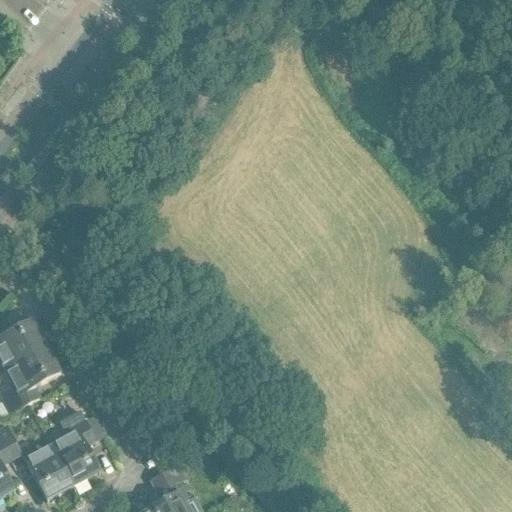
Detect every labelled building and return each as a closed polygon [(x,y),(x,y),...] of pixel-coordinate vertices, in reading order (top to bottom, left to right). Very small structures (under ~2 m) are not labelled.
[(0,370),(3,375),(45,354),(31,327),(5,341),(0,332),(0,370)] [(45,354),(3,375),(11,391),(0,397),(0,402),(9,420),(38,404),(33,394),(59,380),(45,354)] [(65,442),(49,451),(72,493),(98,479),(85,453),(95,447),(79,418),(58,429),(65,442)] [(72,493),(49,451),(33,460),(25,446),(16,451),(5,430),(0,432),(0,448),(9,465),(20,460),(45,507),(72,493)] [(0,504),(13,497),(0,472),(0,470),(9,465),(0,448),(0,504)] [(160,507),(151,511),(200,511),(178,470),(149,486),(160,507)]
